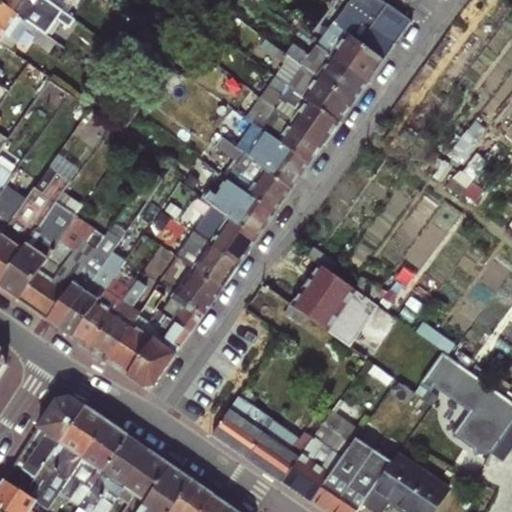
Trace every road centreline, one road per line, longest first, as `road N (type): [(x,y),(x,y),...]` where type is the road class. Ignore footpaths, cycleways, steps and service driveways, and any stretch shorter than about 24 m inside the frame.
road 1 (residential): [(147,421),(442,21)]
road 2 (residential): [(147,421),(282,511)]
